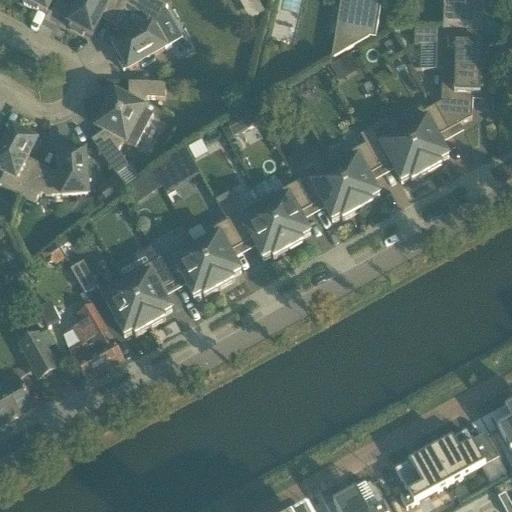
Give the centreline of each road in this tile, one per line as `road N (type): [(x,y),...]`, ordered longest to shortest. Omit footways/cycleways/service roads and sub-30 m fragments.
road 1 (unclassified): [(0,473),(511,191)]
road 2 (residential): [(0,91),(60,113),(78,100),(82,81),(75,55),(0,19)]
road 3 (residential): [(307,490),(494,387)]
